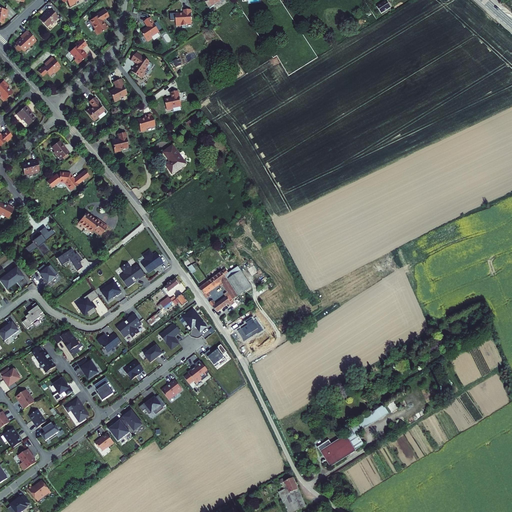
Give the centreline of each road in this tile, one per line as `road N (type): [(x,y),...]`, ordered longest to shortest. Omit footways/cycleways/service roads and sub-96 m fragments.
road 1 (unclassified): [(342,511),(296,473),(236,352),(178,267)]
road 2 (residential): [(178,267),(97,326),(51,312),(33,294),(0,315)]
road 3 (residential): [(51,106),(115,48),(124,0)]
road 4 (residential): [(141,214),(60,116)]
